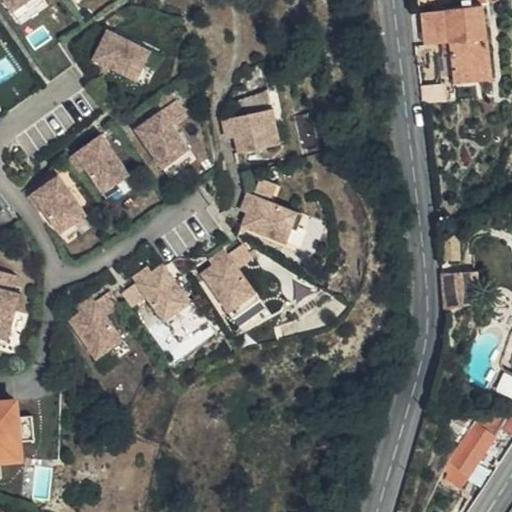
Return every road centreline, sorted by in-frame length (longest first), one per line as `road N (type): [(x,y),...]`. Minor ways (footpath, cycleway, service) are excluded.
road 1 (tertiary): [(380,511),(428,347),(427,260),(397,0)]
road 2 (residential): [(207,195),(68,271),(57,267),(0,176)]
